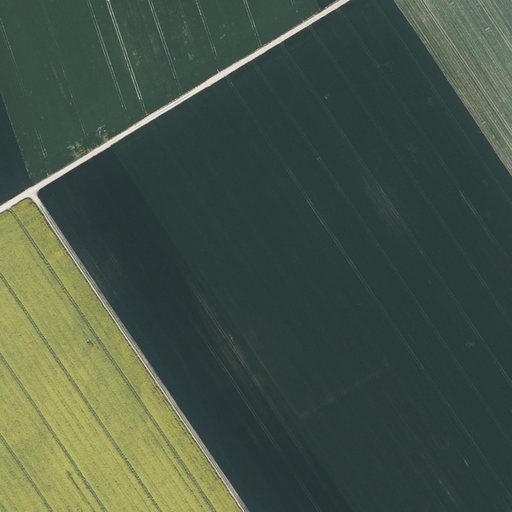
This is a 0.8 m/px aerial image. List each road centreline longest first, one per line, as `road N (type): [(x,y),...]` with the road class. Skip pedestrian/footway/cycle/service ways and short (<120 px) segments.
road 1 (track): [(0,210),(344,0)]
road 2 (track): [(247,511),(30,191)]
